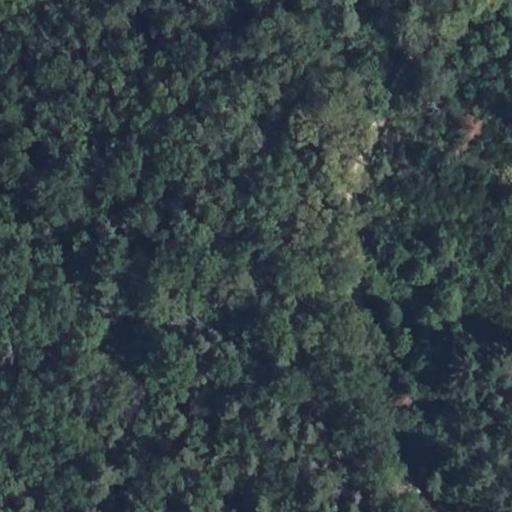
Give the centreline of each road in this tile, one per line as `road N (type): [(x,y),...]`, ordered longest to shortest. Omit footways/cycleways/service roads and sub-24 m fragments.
road 1 (track): [(453,511),(415,467),(384,368),(363,265),(362,172),(393,87),(456,0)]
road 2 (track): [(0,362),(48,342),(139,344),(363,265)]
